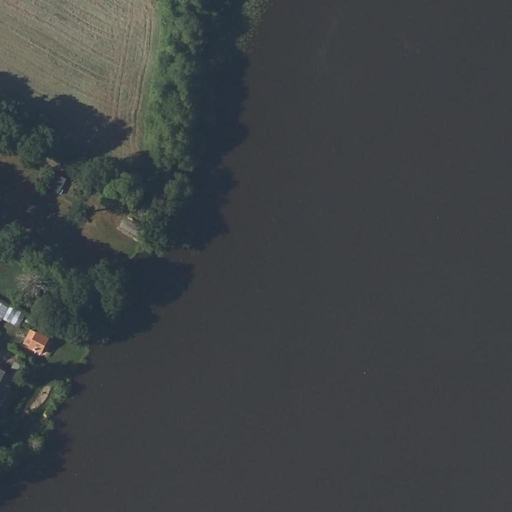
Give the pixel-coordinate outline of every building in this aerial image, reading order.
[(53,188),(60,174),(52,170),(45,185),(53,188)] [(123,229),(139,232),(140,221),(125,218),(123,229)] [(0,319),(20,329),(27,314),(0,300),(0,319)] [(44,360),(50,346),(36,339),(30,353),(44,360)] [(0,413),(15,382),(0,374),(0,413)]
